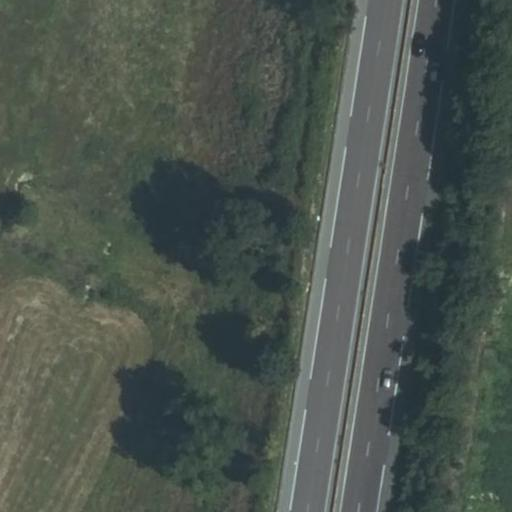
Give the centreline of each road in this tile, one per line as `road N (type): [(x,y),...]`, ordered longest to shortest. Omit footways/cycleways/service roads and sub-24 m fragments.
road 1 (trunk): [(384,0),(306,511)]
road 2 (trunk): [(356,511),(433,0)]
